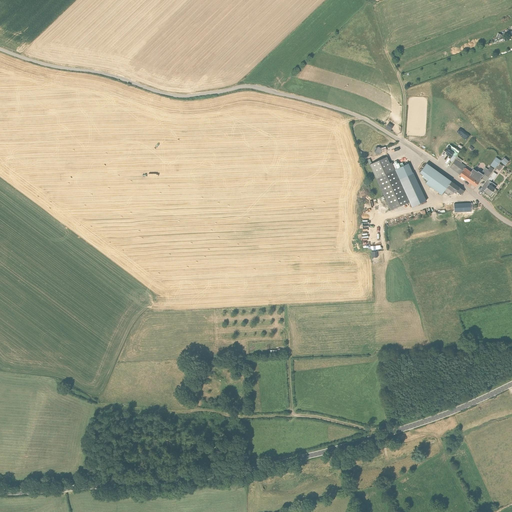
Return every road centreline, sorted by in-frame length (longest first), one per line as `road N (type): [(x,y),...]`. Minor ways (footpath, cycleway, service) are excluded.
road 1 (unclassified): [(0,492),(234,474),(421,422),(511,384)]
road 2 (track): [(403,142),(358,116),(255,87),(179,96),(0,49)]
road 3 (track): [(98,402),(399,429)]
road 4 (track): [(403,142),(404,95),(369,3)]
road 5 (unclassified): [(511,224),(403,142)]
